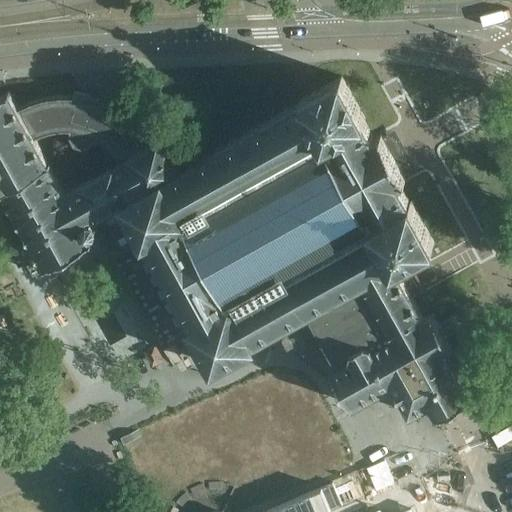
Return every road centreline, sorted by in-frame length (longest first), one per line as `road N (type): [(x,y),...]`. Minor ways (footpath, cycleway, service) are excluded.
road 1 (primary): [(0,56),(334,31)]
road 2 (primary): [(334,31),(469,27)]
